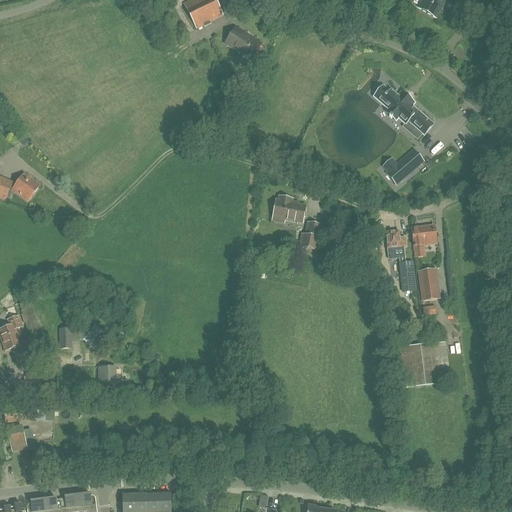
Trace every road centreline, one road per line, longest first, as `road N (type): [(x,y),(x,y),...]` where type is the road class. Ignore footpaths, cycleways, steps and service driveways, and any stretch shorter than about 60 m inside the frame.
road 1 (unclassified): [(511,131),(416,54),(277,0)]
road 2 (residential): [(205,482),(443,511)]
road 3 (residential): [(511,176),(422,211),(388,214)]
